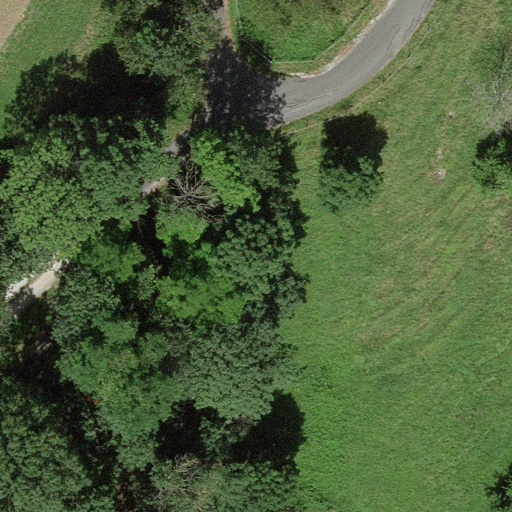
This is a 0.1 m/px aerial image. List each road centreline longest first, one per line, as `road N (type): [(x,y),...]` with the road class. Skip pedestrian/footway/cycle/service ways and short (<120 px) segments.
road 1 (track): [(255,110),(182,146),(0,312)]
road 2 (track): [(412,0),(381,49),(321,94),(255,110)]
road 3 (track): [(255,110),(211,60),(206,0)]
